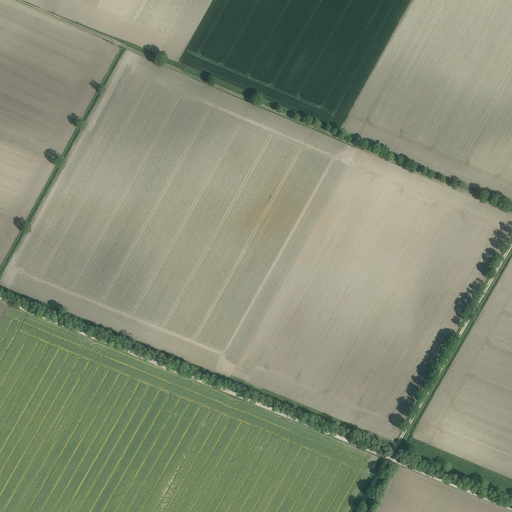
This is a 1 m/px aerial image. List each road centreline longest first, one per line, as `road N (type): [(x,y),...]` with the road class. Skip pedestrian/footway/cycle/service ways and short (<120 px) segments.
road 1 (track): [(511,508),(0,300)]
road 2 (track): [(17,0),(511,212)]
road 3 (track): [(511,244),(358,511)]
